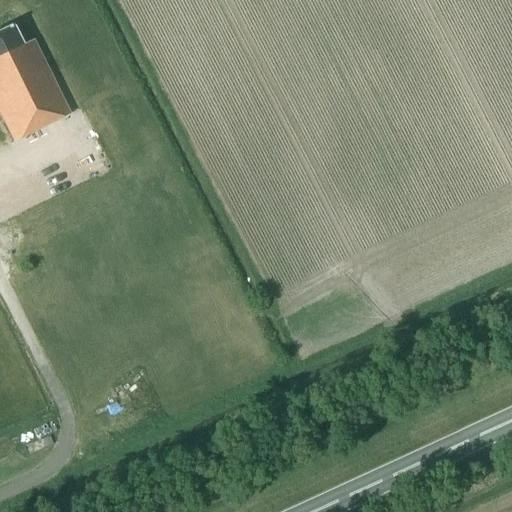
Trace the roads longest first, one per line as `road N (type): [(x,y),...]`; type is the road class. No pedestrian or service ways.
road 1 (unknown): [(64,476),(511,268)]
road 2 (unknown): [(176,511),(511,356)]
road 3 (track): [(45,478),(63,462),(67,413),(0,281)]
road 4 (trunk): [(312,511),(511,420)]
